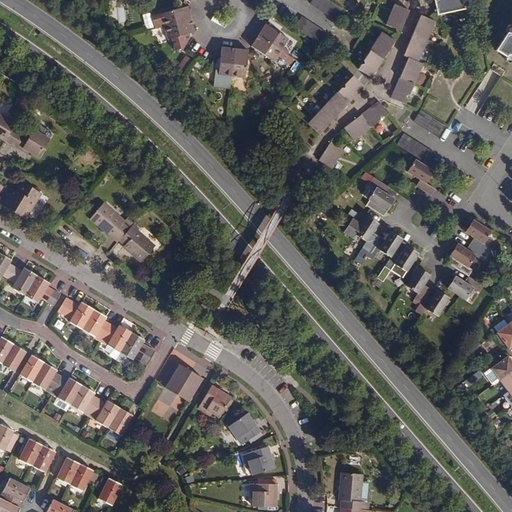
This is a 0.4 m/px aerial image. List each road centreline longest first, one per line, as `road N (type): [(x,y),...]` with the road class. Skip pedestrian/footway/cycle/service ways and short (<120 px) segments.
road 1 (secondary): [(509,511),(166,124),(8,0)]
road 2 (secondary): [(0,33),(148,152),(467,511)]
road 3 (residential): [(177,331),(274,401),(299,449),(303,511)]
road 4 (residential): [(0,225),(177,331)]
road 5 (residential): [(43,332),(139,392),(177,331)]
road 6 (residential): [(461,223),(439,258),(393,227),(416,194)]
